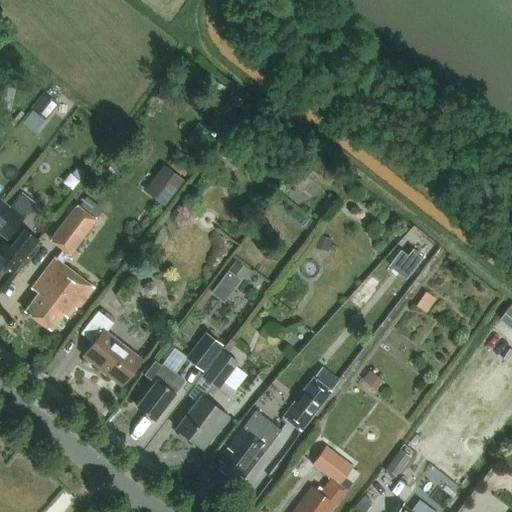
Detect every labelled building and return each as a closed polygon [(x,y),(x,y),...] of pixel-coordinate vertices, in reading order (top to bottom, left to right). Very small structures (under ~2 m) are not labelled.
[(46,120),(58,104),(44,92),(31,108),(46,120)] [(237,94),(229,101),(235,109),(243,102),(237,94)] [(237,140),(224,138),(221,157),(234,159),(237,140)] [(164,206),(184,180),(164,165),(144,191),(164,206)] [(79,180),(86,173),(79,166),(72,174),(79,180)] [(2,199),(0,202),(0,236),(5,241),(24,217),(2,199)] [(63,250),(56,259),(55,258),(32,288),(39,293),(25,311),(51,330),(63,314),(67,317),(74,308),(77,310),(94,288),(63,264),(69,255),(71,255),(97,220),(77,205),(50,241),(63,250)] [(0,267),(4,263),(14,271),(38,240),(25,230),(10,249),(6,245),(0,252),(0,267)] [(330,237),(317,234),(314,246),(327,249),(330,237)] [(401,250),(390,265),(407,278),(423,257),(413,249),(408,255),(401,250)] [(235,261),(228,270),(235,275),(242,267),(235,261)] [(227,272),(217,285),(230,295),(240,282),(227,272)] [(433,298),(424,291),(414,305),(423,312),(433,298)] [(511,305),(501,320),(511,328),(511,305)] [(122,385),(144,357),(109,329),(115,322),(100,310),(83,332),(95,341),(84,356),(122,385)] [(223,346),(206,332),(186,358),(185,359),(203,372),(223,346)] [(219,389),(235,367),(239,362),(222,350),(201,376),(219,389)] [(154,420),(181,384),(178,381),(181,377),(162,363),(150,379),(154,382),(137,406),(154,420)] [(368,368),(361,378),(375,388),(381,378),(368,368)] [(301,432),(333,391),(313,376),(313,377),(282,417),(300,430),(301,432)] [(202,448),(228,414),(203,395),(177,429),(202,448)] [(236,422),(242,426),(255,410),(249,405),(236,422)] [(256,410),(218,459),(223,463),(219,469),(234,481),(238,475),(243,479),(281,429),(256,410)] [(331,511),(338,504),(360,474),(351,468),(353,466),(326,446),(314,462),(333,476),(321,491),(313,485),(292,511),(331,511)] [(399,449),(393,457),(404,465),(410,456),(399,449)] [(362,497),(352,510),(355,511),(366,511),(372,505),(362,497)] [(412,511),(413,511),(433,511),(419,501),(412,511)]
